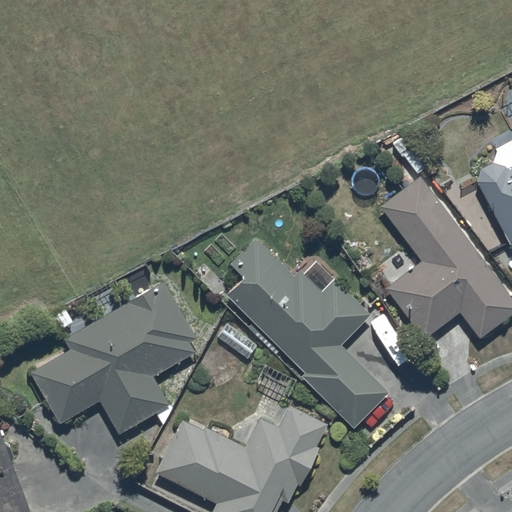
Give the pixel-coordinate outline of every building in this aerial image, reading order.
[(511,246),(511,144),(497,151),(493,166),(481,170),(475,186),(508,248),(511,246)] [(511,315),(511,305),(419,180),(380,209),(421,264),(385,291),(422,341),(459,314),(479,340),(511,315)] [(228,299),(304,375),(300,379),(352,431),(387,397),(339,350),(371,318),(335,282),(322,296),(299,273),(293,279),(255,241),(229,267),(245,282),(228,299)] [(156,416),(161,425),(173,406),(164,390),(160,393),(152,379),(194,355),(189,346),(195,343),(162,285),(63,343),(69,353),(29,377),(59,428),(99,405),(118,438),(156,416)] [(216,505),(212,511),(276,511),(281,503),(285,505),(294,486),(299,488),(327,428),(288,410),(279,430),(259,421),(245,450),(205,431),(204,433),(181,422),(155,476),(216,505)] [(0,511),(27,511),(0,435),(0,511)]
